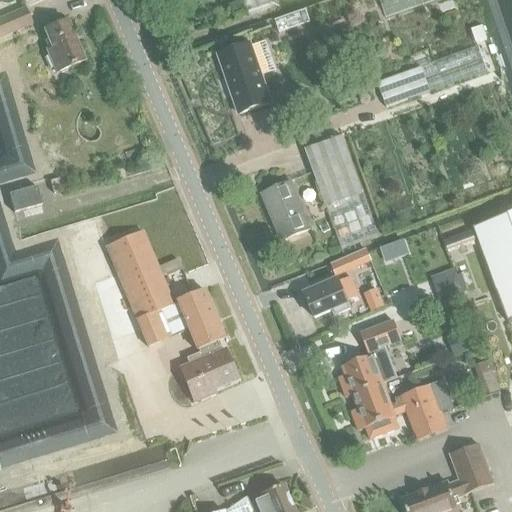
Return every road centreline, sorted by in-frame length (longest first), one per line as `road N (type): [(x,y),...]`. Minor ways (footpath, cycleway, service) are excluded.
road 1 (tertiary): [(327,511),(110,0)]
road 2 (unknown): [(181,161),(377,95)]
road 3 (unknown): [(269,377),(189,412),(170,410),(155,395),(131,338)]
